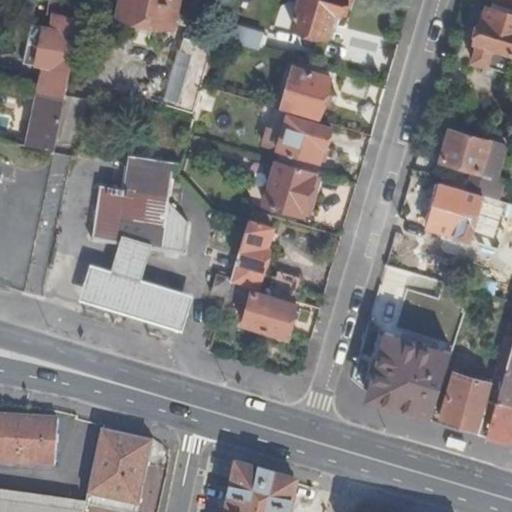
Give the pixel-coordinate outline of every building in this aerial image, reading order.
[(177,0),(116,0),(120,2),(118,16),(172,28),(177,0)] [(237,0),(227,0),(223,15),(233,18),(237,0)] [(301,0),(293,28),(326,38),(334,14),(341,16),(341,13),(345,14),(349,0),(301,0)] [(511,0),(494,0),(493,3),(511,8),(511,0)] [(28,145),(53,150),(64,95),(75,43),(78,28),(82,4),(56,1),(53,15),(51,14),(49,27),(28,23),(20,61),(43,66),(29,141),(28,145)] [(511,15),(488,8),(484,21),(483,21),(475,44),(478,45),(472,64),(510,75),(511,68),(511,15)] [(217,37),(264,51),(268,36),(221,22),(217,37)] [(78,28),(75,43),(85,45),(88,30),(78,28)] [(195,112),(203,86),(214,46),(196,41),(188,70),(176,66),(165,103),(195,112)] [(319,119),(331,79),(294,67),(282,107),(319,119)] [(367,100),(371,84),(345,76),(341,92),(367,100)] [(283,133),(279,149),(319,162),(323,149),(326,149),(332,128),(289,115),(283,133)] [(442,161),(474,171),(498,178),(498,177),(507,146),(451,130),(442,161)] [(269,146),(279,149),(283,133),(279,132),(278,135),(273,134),(269,146)] [(29,141),(5,136),(5,141),(28,145),(29,141)] [(173,174),(177,174),(186,142),(171,139),(168,161),(128,156),(126,168),(173,174)] [(316,176),(317,172),(277,160),(265,203),(304,215),(311,190),(316,191),(320,177),(316,176)] [(155,194),(168,206),(173,174),(126,168),(123,189),(155,194)] [(468,192),(484,196),(499,201),(505,179),(498,177),(498,178),(474,171),(468,192)] [(468,192),(441,183),(428,228),(470,241),(472,234),(485,238),(488,228),(475,225),(484,196),(468,192)] [(120,242),(150,247),(183,252),(188,222),(168,206),(155,194),(123,189),(100,186),(92,238),(120,242)] [(267,226),(250,222),(238,263),(261,269),(264,268),(269,250),(267,247),(268,242),(263,241),(267,226)] [(51,291),(185,330),(194,297),(140,282),(150,247),(120,242),(111,273),(61,258),(51,291)] [(226,298),(231,282),(232,279),(217,274),(211,294),(226,298)] [(252,291),(253,288),(231,282),(226,298),(225,301),(248,307),(243,324),(286,337),(296,304),(252,291)] [(374,404),(431,421),(453,354),(387,334),(369,394),(374,404)] [(506,371),(511,350),(511,337),(506,335),(497,368),(506,371)] [(486,437),(509,444),(511,441),(511,350),(506,371),(497,403),(486,437)] [(488,401),(497,403),(506,371),(497,368),(492,384),(488,401)] [(479,430),(488,401),(492,384),(456,374),(441,420),(479,430)] [(478,435),(486,437),(497,403),(488,401),(479,430),(478,435)] [(0,416),(0,469),(55,473),(58,420),(0,416)] [(136,511),(151,443),(101,431),(85,504),(121,511),(136,511)] [(290,511),(296,482),(235,465),(225,511),(290,511)] [(81,511),(2,500),(0,511),(81,511)]
